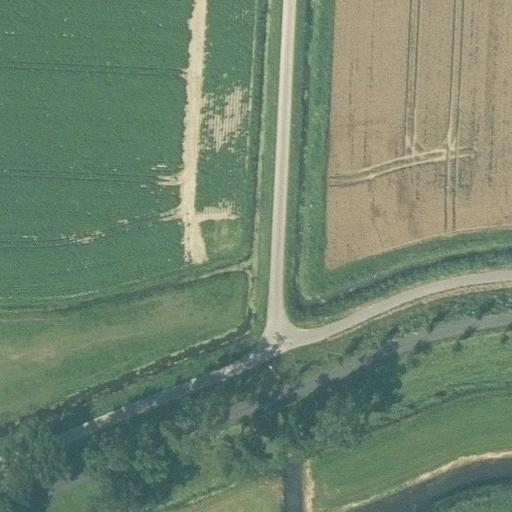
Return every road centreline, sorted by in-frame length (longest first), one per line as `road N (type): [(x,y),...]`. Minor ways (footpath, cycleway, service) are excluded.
road 1 (unclassified): [(1,511),(427,331),(511,313)]
road 2 (track): [(117,511),(457,367),(511,362)]
road 3 (unclassified): [(273,352),(288,0)]
road 4 (unclassified): [(0,468),(273,352)]
road 5 (unclassified): [(273,352),(437,286),(511,275)]
